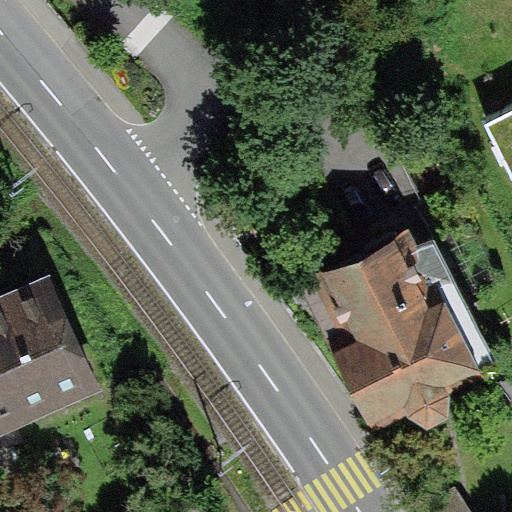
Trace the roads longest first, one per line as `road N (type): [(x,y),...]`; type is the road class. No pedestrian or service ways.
road 1 (primary): [(360,511),(131,187)]
road 2 (residential): [(131,187),(186,131),(196,101),(188,74),(111,0)]
road 3 (primary): [(131,187),(0,36)]
